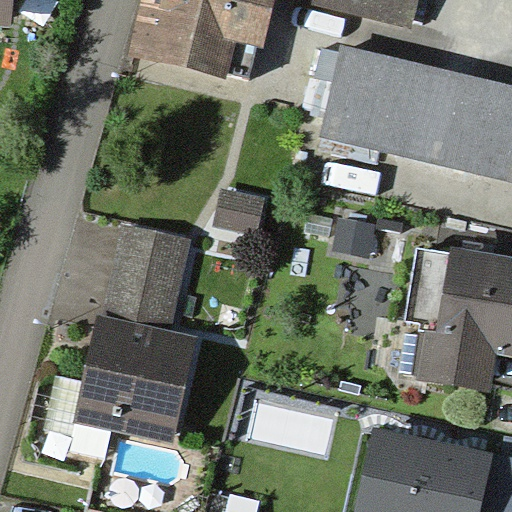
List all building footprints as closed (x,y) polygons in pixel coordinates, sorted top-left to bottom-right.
[(0,0),(0,40),(11,41),(15,0),(0,0)] [(418,38),(426,0),(147,0),(133,68),(251,93),(269,7),(418,38)] [(511,92),(335,55),(317,139),(511,181),(511,92)] [(221,187),(213,225),(257,235),(265,197),(221,187)] [(170,343),(192,239),(120,224),(78,424),(177,445),(197,349),(170,343)] [(511,271),(439,259),(417,388),(486,400),(493,358),(511,360),(511,271)] [(480,511),(494,450),(374,425),(355,511),(480,511)]
